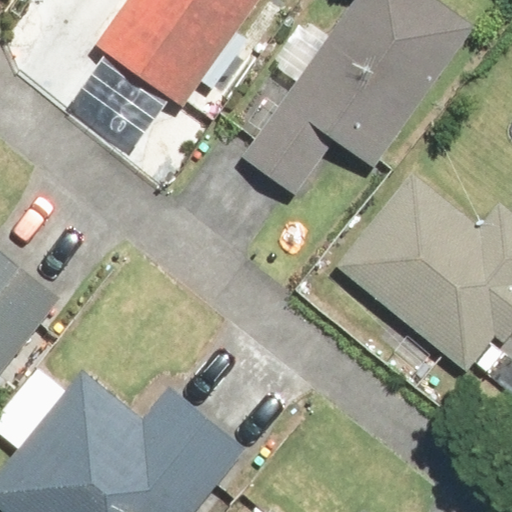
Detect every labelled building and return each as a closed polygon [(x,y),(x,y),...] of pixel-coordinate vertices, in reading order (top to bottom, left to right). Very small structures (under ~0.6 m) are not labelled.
[(186,108),(263,0),(124,0),(94,43),(186,108)] [(483,24),(447,0),(354,0),(245,157),(301,197),(341,139),(382,168),(483,24)] [(418,170),(340,263),(469,370),(498,335),(507,342),(511,335),(511,208),(503,201),(484,224),(418,170)] [(0,381),(67,303),(0,246),(0,381)] [(198,511),(250,449),(171,387),(147,417),(86,369),(0,476),(0,506),(7,511),(198,511)]
